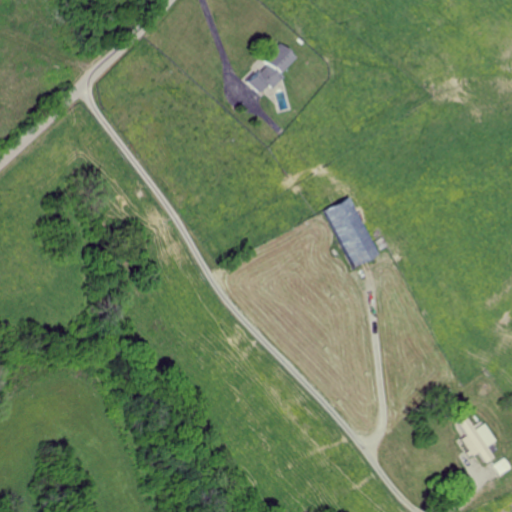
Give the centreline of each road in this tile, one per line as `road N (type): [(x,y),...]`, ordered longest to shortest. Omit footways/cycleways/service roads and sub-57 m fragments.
road 1 (residential): [(88,82),(205,241),(271,352),(353,423),(422,511)]
road 2 (residential): [(0,162),(172,0)]
